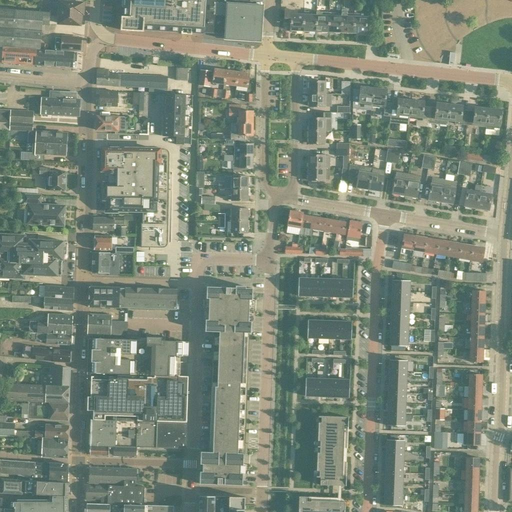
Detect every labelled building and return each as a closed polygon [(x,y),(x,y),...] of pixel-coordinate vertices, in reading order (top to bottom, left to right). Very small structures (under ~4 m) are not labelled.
[(75,0),(59,0),(59,6),(58,23),(79,25),(80,13),(83,14),(83,3),(75,3),(75,0)] [(121,19),(122,19),(121,28),(121,30),(126,31),(127,31),(138,31),(138,32),(138,31),(143,32),(143,30),(146,30),(146,31),(147,31),(147,30),(152,31),(153,31),(159,31),(159,32),(159,31),(165,32),(166,32),(172,32),(172,33),(172,32),(181,33),(181,34),(192,35),(192,33),(195,33),(195,34),(195,33),(201,34),(204,34),(204,33),(224,35),(224,37),(224,40),(261,42),(262,37),(262,26),(263,22),(263,11),(264,7),(264,5),(255,5),(250,4),(249,0),(124,0),(124,5),(123,5),(123,6),(124,6),(123,17),(122,17),(122,19),(121,19)] [(341,16),(341,33),(354,34),(355,14),(347,14),(347,10),(341,9),(341,16)] [(0,46),(3,47),(13,48),(13,47),(38,49),(40,24),(48,24),(48,13),(0,10),(0,46)] [(291,23),(290,31),(303,31),(304,15),(297,14),(297,11),(285,11),(285,23),(291,23)] [(304,15),(303,31),(316,32),(316,15),(309,15),(309,12),(304,12),(304,15)] [(316,15),(316,32),(329,32),(329,16),(329,13),(316,12),(316,15)] [(329,16),(329,32),(341,33),(341,16),(335,16),(335,13),(329,13),(329,16)] [(355,14),(354,34),(367,34),(367,18),(360,17),(360,14),(355,14)] [(55,42),(55,51),(62,51),(62,49),(80,51),(81,38),(67,37),(67,36),(62,36),(61,43),(55,42)] [(0,62),(2,63),(35,65),(36,50),(0,47),(0,62)] [(36,50),(35,65),(72,68),(73,52),(62,51),(55,51),(36,50)] [(96,85),(96,86),(139,88),(139,93),(166,94),(166,89),(167,77),(108,74),(109,70),(99,69),(97,69),(96,85)] [(214,69),(212,83),(224,85),(226,71),(214,69)] [(226,71),(224,85),(236,86),(238,72),(226,71)] [(238,72),(236,86),(248,88),(250,74),(238,72)] [(309,82),(309,94),(331,95),(331,94),(328,94),(328,90),(325,90),(325,82),(309,82)] [(341,95),(350,95),(350,82),(341,82),(341,95)] [(353,90),(353,108),(371,110),(372,107),(374,89),(361,88),(360,91),(353,90)] [(374,89),(372,107),(384,109),(383,117),(390,118),(391,103),(385,103),(386,90),(374,89)] [(41,115),(79,117),(80,103),(80,100),(77,100),(77,92),(49,91),(49,98),(42,98),(41,115)] [(117,92),(101,92),(100,106),(117,107),(117,92)] [(309,107),(325,107),(331,107),(331,95),(309,94),(309,107)] [(164,95),(164,105),(185,106),(186,96),(164,95)] [(391,103),(390,118),(389,123),(408,125),(408,120),(409,120),(411,101),(398,100),(397,104),(391,103)] [(411,101),(409,120),(416,120),(415,126),(427,128),(428,124),(429,107),(423,107),(424,103),(411,101)] [(429,107),(428,124),(447,126),(447,121),(449,105),(436,104),(435,108),(429,107)] [(164,105),(164,116),(185,116),(185,106),(164,105)] [(238,116),(238,123),(253,124),(253,111),(240,111),(240,105),(229,105),(229,116),(238,116)] [(449,105),(447,121),(455,122),(454,125),(467,126),(468,111),(462,111),(462,107),(449,105)] [(468,111),(467,126),(478,127),(486,128),(488,109),(475,108),(474,112),(468,111)] [(486,128),(486,129),(494,130),(494,129),(498,129),(499,129),(501,111),(488,109),(486,128)] [(11,111),(11,122),(22,123),(23,123),(33,123),(33,112),(11,111)] [(309,131),(331,131),(331,113),(315,113),(315,119),(309,119),(309,131)] [(164,116),(163,126),(184,127),(185,116),(164,116)] [(95,124),(95,126),(95,128),(97,128),(97,130),(115,131),(115,134),(126,135),(127,118),(125,118),(125,117),(120,117),(119,118),(97,117),(97,123),(95,124)] [(11,122),(10,130),(28,131),(32,131),(33,123),(23,123),(22,123),(11,122)] [(230,123),(230,140),(235,140),(245,140),(245,136),(253,136),(253,124),(238,123),(230,123)] [(163,126),(163,136),(184,137),(184,127),(163,126)] [(28,131),(27,143),(36,144),(66,146),(66,145),(66,142),(68,141),(68,138),(67,136),(67,134),(37,132),(32,132),(32,131),(28,131)] [(325,144),(325,132),(331,132),(331,131),(309,131),(309,144),(325,144)] [(234,146),(234,156),(240,156),(253,156),(253,144),(245,144),(245,140),(235,140),(235,146),(234,146)] [(30,153),(29,160),(44,161),(44,154),(65,156),(66,153),(67,152),(67,149),(66,147),(66,146),(36,144),(35,153),(30,153)] [(101,180),(101,181),(101,182),(101,183),(102,184),(103,184),(103,185),(104,185),(104,200),(105,200),(105,213),(118,214),(118,212),(141,213),(141,248),(145,248),(162,248),(164,248),(165,247),(166,247),(167,245),(168,244),(168,243),(168,241),(169,154),(168,153),(168,152),(168,151),(167,151),(166,150),(165,150),(164,150),(154,150),(144,149),(124,149),(102,149),(102,168),(102,169),(102,170),(103,170),(103,171),(104,171),(105,171),(108,171),(108,182),(104,182),(104,177),(103,177),(102,177),(102,178),(101,178),(101,179),(101,180)] [(385,162),(392,163),(394,151),(387,150),(385,162)] [(394,151),(392,163),(398,164),(400,152),(394,151)] [(484,155),(482,161),(497,164),(498,157),(484,155)] [(240,170),(241,169),(252,169),(253,156),(240,156),(234,156),(224,156),(224,161),(233,162),(233,170),(240,170)] [(308,156),(308,168),(324,168),(329,168),(329,156),(308,156)] [(421,168),(428,169),(430,157),(424,156),(421,168)] [(430,157),(428,169),(434,170),(436,158),(430,157)] [(457,174),(463,175),(466,163),(459,162),(457,174)] [(466,163),(463,175),(470,176),(472,164),(466,163)] [(349,170),(347,182),(357,184),(356,188),(368,190),(372,168),(350,165),(349,170)] [(482,172),(495,174),(496,168),(483,166),(482,172)] [(49,191),(66,192),(66,172),(50,171),(50,168),(40,168),(39,175),(50,175),(50,180),(46,180),(46,190),(49,190),(49,191)] [(324,180),(324,168),(308,168),(308,180),(324,180)] [(372,168),(368,190),(381,192),(384,170),(372,168)] [(343,169),(340,181),(347,182),(349,170),(343,169)] [(392,194),(404,196),(408,174),(396,172),(392,194)] [(408,174),(404,196),(417,198),(420,176),(408,174)] [(219,182),(219,189),(250,189),(248,189),(248,184),(250,184),(250,177),(225,177),(225,182),(219,182)] [(428,200),(441,202),(444,180),(432,178),(428,200)] [(444,180),(441,202),(453,204),(456,183),(444,180)] [(464,206),(476,208),(480,186),(475,185),(474,192),(467,191),(464,206)] [(480,186),(476,208),(489,210),(491,195),(479,193),(480,186)] [(28,205),(27,224),(64,226),(65,206),(40,205),(41,195),(38,195),(38,189),(17,188),(17,195),(18,195),(17,204),(28,205)] [(251,196),(250,189),(219,189),(231,189),(231,201),(248,201),(248,196),(251,196)] [(231,209),(231,221),(248,221),(248,216),(250,216),(250,209),(231,209)] [(300,228),(301,227),(300,227),(302,215),(303,215),(303,213),(290,211),(288,226),(300,228)] [(300,227),(301,227),(313,229),(314,217),(303,215),(302,215),(300,227)] [(314,217),(313,229),(325,231),(327,219),(314,217)] [(93,219),(93,231),(113,231),(113,225),(126,225),(126,223),(124,223),(124,218),(113,218),(113,219),(93,219)] [(327,219),(325,231),(336,233),(338,221),(327,219)] [(248,221),(231,221),(231,233),(248,233),(248,228),(250,228),(249,221),(248,221)] [(338,221),(336,233),(347,235),(349,223),(349,222),(349,223),(338,221)] [(347,235),(346,240),(359,242),(362,224),(349,221),(349,222),(349,223),(347,235)] [(117,227),(117,236),(125,236),(125,227),(117,227)] [(403,234),(401,248),(413,251),(415,237),(403,234)] [(22,280),(30,280),(30,278),(34,278),(34,275),(61,276),(62,260),(67,260),(67,243),(30,242),(30,247),(24,247),(24,237),(0,236),(0,278),(22,279),(22,280)] [(93,239),(93,243),(95,244),(95,250),(111,250),(111,237),(95,236),(95,238),(93,239)] [(413,251),(412,256),(423,258),(424,252),(426,238),(415,237),(413,251)] [(426,238),(424,252),(436,255),(439,241),(426,238)] [(439,241),(436,255),(449,257),(451,243),(439,241)] [(451,243),(449,257),(460,258),(463,245),(451,243)] [(463,245),(460,258),(471,260),(473,246),(463,245)] [(471,260),(481,262),(482,262),(482,261),(484,248),(473,246),(471,260)] [(92,253),(92,272),(110,273),(110,276),(119,276),(119,254),(92,253)] [(392,268),(391,269),(392,269),(401,270),(401,271),(402,269),(403,263),(398,262),(393,261),(392,268)] [(402,269),(401,271),(410,272),(411,266),(411,264),(403,263),(402,269)] [(472,274),(472,280),(485,281),(486,274),(472,273),(472,274)] [(298,296),(309,297),(310,278),(299,278),(298,296)] [(310,278),(309,297),(320,297),(321,278),(310,278)] [(321,278),(320,297),(331,298),(331,279),(321,278)] [(331,279),(331,298),(342,298),(342,279),(331,279)] [(353,279),(342,279),(342,298),(353,298),(353,279)] [(391,291),(410,292),(410,281),(392,281),(391,291)] [(46,286),(45,298),(73,299),(74,288),(46,286)] [(89,307),(118,308),(119,288),(90,287),(89,307)] [(246,288),(236,288),(207,287),(205,332),(213,332),(209,452),(201,452),(199,484),(242,485),(243,455),(248,333),(249,303),(250,289),(246,288)] [(119,288),(118,308),(176,310),(177,290),(119,288)] [(391,302),(410,303),(410,292),(391,291),(391,302)] [(472,291),(472,304),(484,304),(485,291),(472,291)] [(44,309),(59,310),(73,311),(73,299),(45,298),(41,297),(41,302),(45,302),(44,309)] [(391,313),(409,313),(410,303),(391,302),(391,313)] [(472,304),(472,316),(484,317),(484,304),(472,304)] [(390,324),(409,324),(409,313),(391,313),(390,324)] [(48,323),(72,323),(72,315),(69,315),(49,315),(48,323)] [(89,315),(88,335),(110,336),(110,334),(126,335),(127,322),(111,321),(111,316),(89,315)] [(472,316),(471,327),(483,328),(484,317),(472,316)] [(308,320),(308,339),(318,339),(319,320),(308,320)] [(319,320),(318,339),(329,340),(330,321),(319,320)] [(330,321),(329,340),(340,340),(341,321),(330,321)] [(351,322),(341,321),(340,340),(350,340),(351,322)] [(30,322),(29,333),(37,333),(72,334),(72,323),(48,323),(30,322)] [(390,334),(409,335),(409,324),(390,324),(390,334)] [(471,327),(471,339),(483,340),(483,328),(471,327)] [(31,333),(31,339),(37,340),(47,340),(47,345),(71,345),(72,345),(72,334),(37,333),(31,333)] [(408,346),(409,335),(390,334),(389,346),(408,346)] [(88,365),(88,379),(89,380),(91,380),(91,394),(89,394),(88,395),(88,398),(187,400),(187,377),(187,376),(174,376),(174,356),(182,356),(182,341),(161,341),(161,338),(146,337),(146,340),(92,339),(92,350),(91,350),(91,362),(91,363),(91,364),(90,364),(88,365)] [(471,339),(470,350),(483,351),(483,340),(471,339)] [(24,358),(51,361),(70,363),(71,351),(52,350),(33,348),(33,347),(25,346),(24,358)] [(470,350),(470,362),(482,363),(483,351),(470,350)] [(389,360),(388,371),(407,372),(408,361),(389,360)] [(42,385),(70,386),(70,368),(58,368),(58,367),(51,367),(50,373),(42,373),(42,385)] [(388,382),(407,382),(407,372),(388,371),(388,382)] [(469,374),(469,386),(481,386),(482,375),(469,374)] [(305,397),(316,397),(317,378),(306,378),(305,397)] [(317,378),(316,397),(327,398),(328,379),(317,378)] [(328,379),(327,398),(338,398),(339,379),(328,379)] [(349,380),(339,379),(338,398),(349,398),(349,380)] [(388,392),(406,393),(407,382),(388,382),(388,392)] [(29,401),(29,402),(48,403),(48,402),(69,403),(70,388),(15,385),(7,384),(6,400),(29,401)] [(436,391),(435,397),(436,397),(444,397),(445,385),(442,385),(436,385),(436,391)] [(469,386),(468,397),(481,397),(481,386),(469,386)] [(387,403),(406,404),(406,393),(388,392),(387,403)] [(468,397),(468,409),(481,410),(481,397),(468,397)] [(95,411),(95,420),(105,420),(105,416),(137,417),(137,421),(186,423),(186,416),(187,400),(88,398),(87,411),(95,411)] [(28,403),(27,419),(28,419),(69,421),(69,405),(48,404),(48,403),(29,402),(29,403),(28,403)] [(387,414),(406,415),(406,404),(387,403),(387,414)] [(435,409),(435,420),(444,420),(444,409),(435,409)] [(468,409),(468,421),(480,422),(481,410),(468,409)] [(405,426),(406,415),(387,414),(386,425),(405,426)] [(319,417),(321,417),(321,423),(319,423),(318,441),(320,441),(320,446),(317,446),(317,447),(320,448),(320,453),(317,453),(317,471),(320,471),(319,476),(316,476),(316,477),(320,478),(320,485),(345,486),(346,478),(347,429),(343,429),(343,425),(347,425),(348,417),(319,416),(319,417)] [(91,420),(91,433),(137,434),(137,421),(105,420),(95,420),(91,420)] [(137,421),(137,434),(136,447),(186,449),(187,423),(186,423),(137,421)] [(468,421),(467,433),(480,434),(480,422),(468,421)] [(0,435),(14,436),(15,423),(5,423),(0,422),(0,435)] [(22,437),(35,437),(45,437),(68,439),(69,426),(46,425),(46,432),(36,431),(22,431),(22,437)] [(434,449),(446,449),(446,439),(440,438),(440,432),(435,432),(434,449)] [(91,433),(91,446),(136,447),(137,434),(91,433)] [(463,445),(472,445),(479,446),(480,434),(467,433),(463,433),(463,445)] [(46,457),(67,458),(68,440),(43,438),(42,455),(40,454),(40,456),(46,457)] [(386,440),(386,450),(404,451),(405,440),(386,440)] [(90,447),(90,455),(136,456),(136,448),(90,447)] [(385,461),(404,462),(404,451),(386,450),(385,461)] [(462,469),(466,469),(466,468),(478,469),(479,458),(466,457),(462,457),(462,469)] [(0,472),(18,474),(30,475),(30,463),(0,460),(0,472)] [(385,472),(403,473),(404,462),(385,461),(385,472)] [(18,474),(18,480),(67,483),(68,466),(68,464),(67,463),(46,463),(46,464),(34,463),(30,463),(30,475),(18,474)] [(90,467),(89,483),(137,484),(137,468),(90,467)] [(466,468),(466,469),(465,480),(478,480),(478,469),(466,468)] [(403,484),(403,473),(385,472),(384,483),(403,484)] [(53,495),(67,496),(68,483),(67,483),(18,480),(2,479),(1,492),(22,493),(22,492),(33,493),(33,494),(41,495),(46,495),(53,495)] [(465,480),(465,492),(477,492),(478,480),(465,480)] [(87,483),(86,499),(87,500),(87,503),(125,504),(144,504),(144,487),(136,486),(136,485),(137,484),(89,483),(87,483)] [(384,494),(402,494),(403,484),(384,483),(384,494)] [(465,492),(464,504),(477,504),(477,492),(465,492)] [(383,505),(396,505),(402,506),(402,494),(384,494),(383,505)] [(4,509),(4,511),(66,511),(67,496),(53,495),(53,496),(52,496),(52,502),(11,502),(11,507),(15,507),(15,510),(4,509)] [(244,511),(244,510),(245,505),(245,503),(245,497),(199,495),(199,501),(199,503),(198,511),(244,511)] [(298,496),(297,511),(343,511),(344,502),(310,500),(310,501),(305,501),(306,497),(298,496)] [(173,511),(174,506),(144,505),(144,504),(125,504),(87,503),(86,511),(173,511)]
